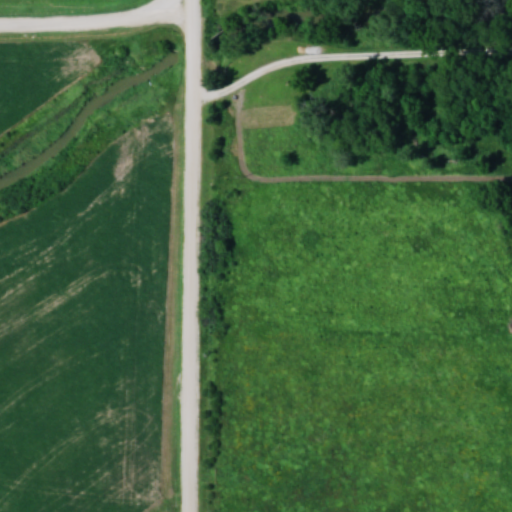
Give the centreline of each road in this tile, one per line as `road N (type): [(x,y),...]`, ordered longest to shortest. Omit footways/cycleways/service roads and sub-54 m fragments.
road 1 (residential): [(194,511),(196,0)]
road 2 (residential): [(196,15),(0,28)]
